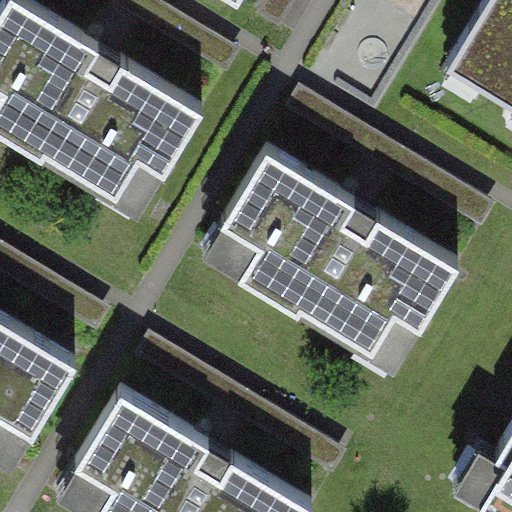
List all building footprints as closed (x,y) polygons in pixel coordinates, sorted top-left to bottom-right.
[(131,53),(37,0),(16,0),(0,29),(0,124),(155,213),(218,103),(131,53)] [(511,0),(500,0),(449,89),(511,125),(511,0)] [(383,215),(269,149),(205,259),(399,371),(463,262),(383,215)] [(0,304),(0,452),(19,464),(85,355),(0,304)] [(250,458),(130,389),(66,501),(85,511),(330,511),(334,506),(250,458)] [(511,511),(511,405),(456,504),(470,511),(511,511)]
